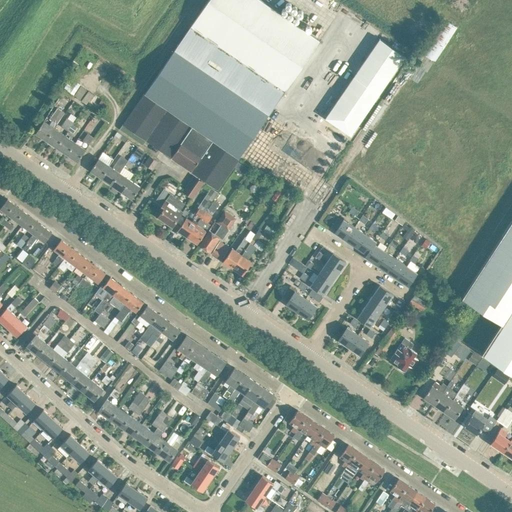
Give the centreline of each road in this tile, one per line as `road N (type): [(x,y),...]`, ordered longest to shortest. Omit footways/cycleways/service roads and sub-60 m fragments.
road 1 (residential): [(291,396),(0,182)]
road 2 (tertiary): [(241,312),(0,146)]
road 3 (unclassified): [(241,312),(389,92),(410,83)]
road 4 (residential): [(203,511),(119,455),(0,345)]
road 5 (tertiary): [(511,495),(306,355)]
road 6 (residential): [(462,511),(291,396)]
road 7 (residential): [(209,511),(291,396)]
